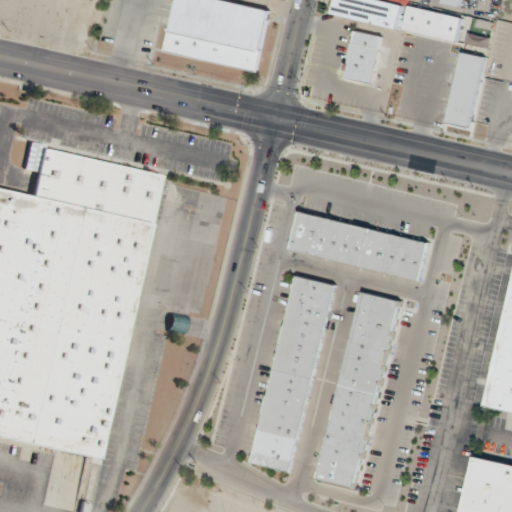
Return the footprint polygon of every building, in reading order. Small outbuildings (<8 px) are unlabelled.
[(271,8),(225,0),(178,0),(168,54),(259,71),(271,8)] [(338,0),(335,15),(401,30),(407,4),(411,4),(411,0),(338,0)] [(464,18),(412,5),(406,29),(458,41),(464,18)] [(383,36),(355,31),(346,80),(374,85),(383,36)] [(489,41),(471,36),(469,43),(488,48),(489,41)] [(0,437),(0,189),(31,196),(36,172),(22,169),(29,142),(41,145),(40,148),(160,175),(96,459),(0,437)] [(429,243),(302,211),(292,249),(420,282),(429,243)] [(337,285),(299,276),(254,462),(291,471),(337,285)] [(402,301),(364,292),(318,478),(356,488),(402,301)] [(511,302),(488,406),(511,411),(511,302)] [(511,511),(511,463),(477,455),(464,511),(511,511)]
